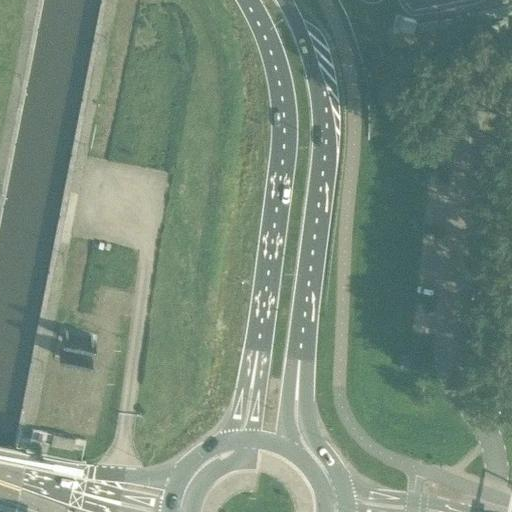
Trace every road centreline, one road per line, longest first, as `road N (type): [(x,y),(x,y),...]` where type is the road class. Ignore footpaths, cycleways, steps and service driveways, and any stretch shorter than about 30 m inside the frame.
road 1 (unclassified): [(511,70),(475,102),(469,123),(446,356),(494,450),(492,511)]
road 2 (primary): [(298,376),(320,123),(303,42),(283,0)]
road 3 (primary): [(247,0),(271,46),(283,120),(255,364)]
road 4 (primary): [(343,488),(306,425),(298,376)]
